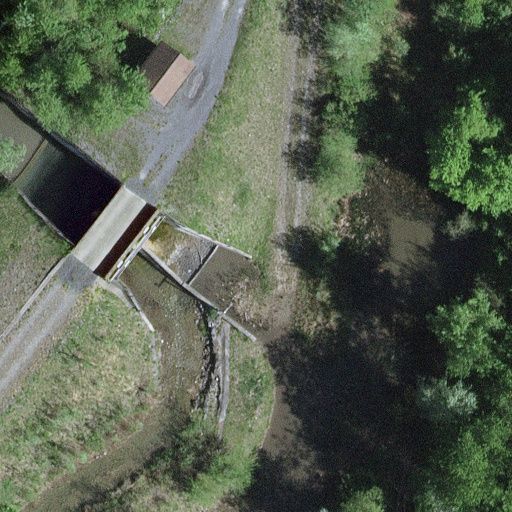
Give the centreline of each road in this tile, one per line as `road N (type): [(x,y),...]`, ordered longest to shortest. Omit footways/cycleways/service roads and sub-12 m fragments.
road 1 (track): [(234,0),(152,191),(0,382)]
road 2 (track): [(326,0),(316,71),(318,209)]
